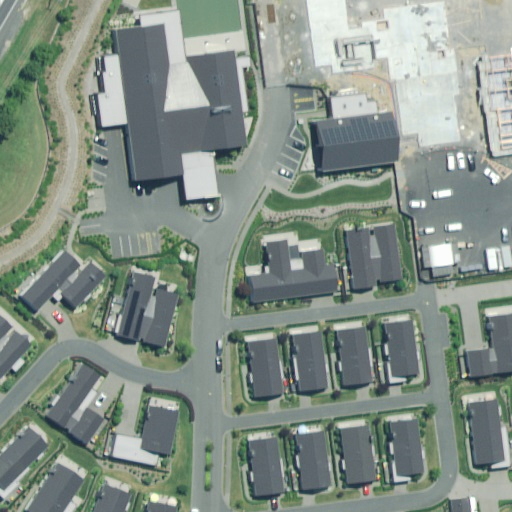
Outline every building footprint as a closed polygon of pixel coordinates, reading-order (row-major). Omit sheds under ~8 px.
[(303,0),(312,70),(329,68),(330,75),(387,68),(401,187),(475,178),(459,51),(479,49),(491,150),(511,147),(511,0),(475,0),(478,15),(456,18),(455,13),(376,22),(377,30),(346,34),(341,0),(303,0)] [(125,120),(133,179),(176,173),(178,186),(180,201),(219,195),(218,182),(213,150),(246,145),(241,108),(246,107),(240,62),(248,61),(247,53),(232,55),(231,48),(182,54),(176,9),(136,14),(137,22),(112,26),(116,54),(102,56),(104,68),(99,68),(102,89),(92,90),(97,123),(125,120)] [(316,174),(394,162),(386,112),(373,113),(371,101),(362,102),(361,93),(326,99),(328,118),(308,121),(316,174)] [(142,195),(117,180),(104,202),(88,229),(112,244),(142,195)] [(290,200),(288,192),(273,196),(283,240),(311,233),(302,197),(290,200)] [(249,213),(234,202),(223,216),(221,214),(202,239),(208,243),(186,273),(213,294),(239,258),(242,261),(267,226),(249,213)] [(172,225),(150,260),(159,266),(171,246),(175,248),(185,233),(172,225)] [(276,242),(265,234),(250,255),(262,263),(276,242)] [(185,260),(171,251),(160,268),(175,277),(185,260)] [(511,284),(502,297),(511,304),(511,284)] [(210,327),(205,296),(191,299),(196,330),(210,327)] [(503,349),(498,310),(475,313),(476,320),(457,322),(461,349),(481,347),(482,352),(503,349)] [(411,320),(382,324),(389,379),(418,375),(411,320)] [(364,327),(335,330),(342,386),(371,382),(364,327)] [(319,332),(290,336),(297,391),(326,387),(319,332)] [(274,339),(245,343),(252,398),(281,394),(274,339)] [(328,410),(324,390),(306,393),(310,413),(328,410)] [(495,399),(467,402),(474,465),(503,462),(495,399)] [(206,430),(180,411),(158,441),(185,460),(206,430)] [(308,421),(298,413),(288,423),(298,432),(308,421)] [(416,419),(387,423),(394,478),(423,474),(416,419)] [(368,425),(339,429),(346,484),(375,480),(368,425)] [(0,491),(45,447),(24,426),(0,451),(0,491)] [(321,431),(292,434),(299,490),(328,486),(321,431)] [(275,437),(246,441),(253,496),(282,493),(275,437)] [(121,511),(128,495),(102,484),(90,511),(121,511)] [(173,511),(174,508),(146,502),(143,511),(173,511)]
